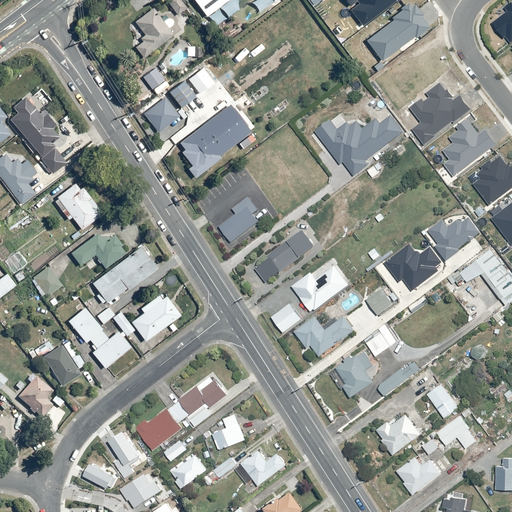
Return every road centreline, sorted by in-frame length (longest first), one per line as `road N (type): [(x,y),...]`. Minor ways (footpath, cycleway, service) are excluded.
road 1 (residential): [(36,14),(231,311)]
road 2 (residential): [(52,483),(82,426),(231,311)]
road 3 (residential): [(231,311),(359,511)]
road 4 (residential): [(477,0),(462,23),(464,40),(511,108)]
